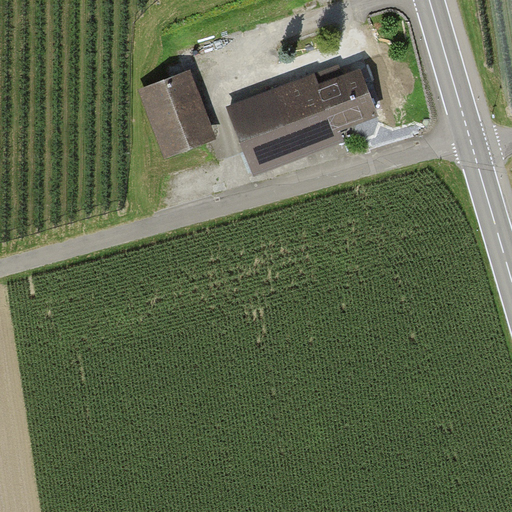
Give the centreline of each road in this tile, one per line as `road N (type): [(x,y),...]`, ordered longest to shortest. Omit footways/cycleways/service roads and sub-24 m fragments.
road 1 (unclassified): [(0,273),(470,138)]
road 2 (unknown): [(207,59),(386,0)]
road 3 (secondary): [(470,138),(430,0)]
road 4 (secondary): [(511,278),(475,152)]
